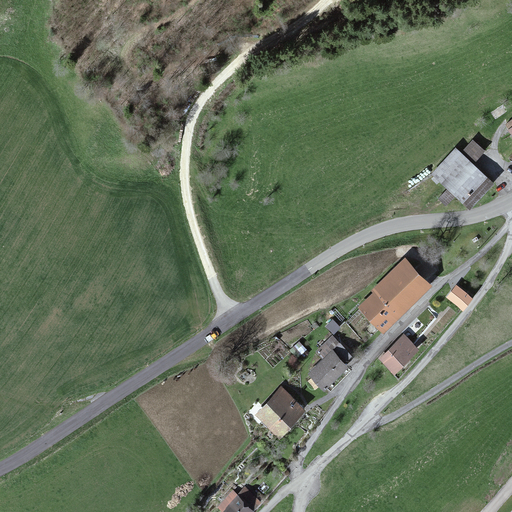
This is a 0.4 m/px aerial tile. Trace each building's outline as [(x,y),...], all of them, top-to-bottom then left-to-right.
[(461,152),(455,147),(430,174),(446,190),(438,199),(446,206),(455,196),(470,210),(493,184),(472,164),(484,151),(472,140),(461,152)] [(432,287),(405,258),(371,291),(373,293),(358,308),(383,334),(432,287)] [(446,297),(463,311),(473,299),(456,285),(446,297)] [(332,319),(325,326),(333,335),(340,328),(332,319)] [(404,334),(378,359),(394,375),(419,350),(404,334)] [(352,357),(332,336),(315,352),(322,359),(306,375),(322,392),(348,368),(344,364),(352,357)] [(305,412),(281,388),(253,415),(277,439),(305,412)] [(233,490),(216,508),(219,511),(253,511),(262,503),(244,487),(237,494),(233,490)]
